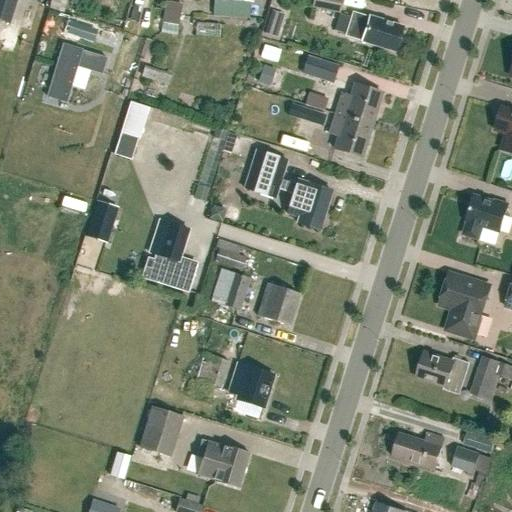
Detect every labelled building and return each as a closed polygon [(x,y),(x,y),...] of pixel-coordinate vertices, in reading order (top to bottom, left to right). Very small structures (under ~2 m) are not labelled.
[(17,0),(0,0),(0,21),(9,24),(17,0)] [(50,0),(49,7),(58,10),(60,0),(50,0)] [(162,0),(160,30),(176,31),(179,1),(171,0),(162,0)] [(248,19),(249,2),(233,1),(233,0),(212,0),(211,16),(248,19)] [(338,13),(340,0),(311,0),(310,8),(338,13)] [(267,32),(275,34),(281,14),(272,12),(267,32)] [(368,17),(352,12),(345,36),(361,41),(394,52),(402,27),(368,16),(368,17)] [(56,68),(48,95),(64,100),(72,73),(74,67),(101,75),(106,58),(63,45),(56,68)] [(275,62),(279,50),(263,45),(259,57),(275,62)] [(332,84),(337,66),(306,57),(300,74),(332,84)] [(269,88),(274,70),(263,67),(257,84),(269,88)] [(334,114),(371,125),(381,93),(354,84),(350,97),(341,94),(334,114)] [(290,105),(286,116),(307,123),(311,111),(290,105)] [(511,110),(502,107),(495,130),(506,134),(501,150),(511,153),(511,110)] [(181,130),(184,118),(158,111),(154,123),(181,130)] [(361,158),(371,125),(334,114),(328,133),(338,136),(334,149),(361,158)] [(212,137),(224,141),(227,132),(214,129),(212,137)] [(116,156),(133,161),(139,140),(123,135),(116,156)] [(243,190),(276,197),(284,156),(251,149),(243,190)] [(318,230),(321,221),(331,191),(297,180),(286,213),(299,218),(297,224),(318,230)] [(197,186),(193,199),(205,202),(209,189),(197,186)] [(494,202),(474,196),(466,221),(467,222),(463,235),(479,240),(483,227),(500,232),(508,204),(494,200),(494,202)] [(85,237),(104,243),(115,209),(96,203),(85,237)] [(213,206),(209,218),(221,222),(224,214),(221,208),(213,206)] [(187,292),(195,264),(178,259),(187,230),(159,221),(148,252),(166,258),(158,283),(187,292)] [(218,249),(214,262),(234,268),(237,254),(218,249)] [(239,311),(249,279),(220,269),(211,301),(239,311)] [(474,339),(490,287),(449,274),(439,305),(453,310),(446,330),(474,339)] [(511,279),(503,308),(511,310),(511,279)] [(288,326),(299,294),(267,284),(257,316),(288,326)] [(453,362),(424,353),(416,377),(446,387),(445,390),(460,394),(470,364),(454,358),(453,362)] [(221,387),(229,362),(203,354),(194,377),(191,377),(188,388),(207,394),(211,384),(221,387)] [(508,378),(511,367),(482,357),(470,394),(490,400),(498,375),(508,378)] [(263,408),(273,375),(236,364),(228,392),(237,395),(235,400),(263,408)] [(169,456),(180,419),(150,410),(139,447),(169,456)] [(491,454),(494,440),(467,432),(463,445),(491,454)] [(435,470),(445,439),(427,433),(424,441),(399,433),(391,457),(435,470)] [(223,446),(201,439),(195,456),(202,458),(197,475),(238,487),(248,454),(223,446)] [(473,475),(479,454),(457,447),(451,468),(473,475)] [(116,453),(109,476),(123,480),(129,456),(116,453)] [(117,511),(119,506),(91,497),(85,511),(117,511)] [(374,511),(456,511),(409,497),(404,511),(377,503),(374,511)] [(200,511),(203,506),(177,498),(173,511),(200,511)]
